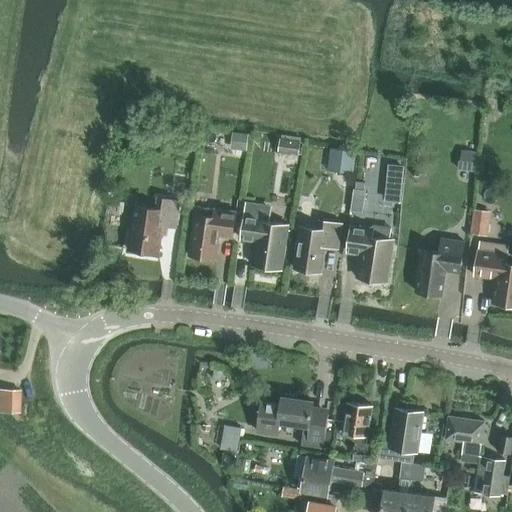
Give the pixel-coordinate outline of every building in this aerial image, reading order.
[(146,135),(160,137),(161,123),(147,122),(146,135)] [(231,149),(247,151),(248,135),(233,133),(231,149)] [(279,152),(299,155),(301,141),(280,139),(279,152)] [(328,170),(353,173),(355,151),(331,149),(328,170)] [(460,171),(476,172),(478,155),(461,154),(460,171)] [(140,251),(143,256),(150,257),(154,253),(158,254),(163,226),(176,227),(180,201),(158,198),(157,209),(135,206),(129,250),(140,251)] [(256,242),(252,265),(282,270),(288,226),(268,223),(270,210),(246,206),(241,240),(256,242)] [(471,232),(487,235),(491,211),(475,208),(471,232)] [(189,256),(216,260),(219,236),(232,238),(236,212),(215,209),(214,217),(195,214),(189,256)] [(294,268),(322,272),(325,246),(338,248),(342,224),(320,221),(319,230),(300,227),(294,268)] [(357,278),(360,278),(363,282),(369,283),(373,280),(387,282),(393,240),(389,240),(391,228),(373,226),(372,229),(352,226),(348,252),(361,254),(357,278)] [(416,292),(443,296),(446,272),(459,274),(464,242),(442,239),(440,253),(422,250),(416,292)] [(496,279),(492,303),(511,305),(511,263),(507,263),(508,254),(510,245),(480,241),(474,276),(496,279)] [(4,412),(19,412),(19,390),(4,390),(4,412)] [(301,442),(324,446),(330,408),(312,406),(312,401),(296,399),(297,395),(286,394),(285,397),(283,397),(282,403),(263,401),(257,430),(278,433),(279,421),(304,424),(301,442)] [(353,452),(365,454),(365,460),(378,463),(381,443),(367,441),(372,405),(347,401),(342,432),(356,434),(353,452)] [(380,457),(413,462),(415,451),(418,451),(424,412),(396,408),(391,441),(382,440),(380,457)] [(230,441),(247,440),(246,413),(229,414),(230,441)] [(462,452),(480,455),(485,421),(449,416),(446,438),(464,441),(462,452)] [(497,447),(511,451),(511,437),(501,434),(497,447)] [(313,491),(329,494),(332,480),(352,484),(373,488),(378,463),(365,460),(365,462),(360,461),(359,470),(355,470),(334,467),(335,460),(309,455),(303,489),(313,491)] [(475,492),(500,495),(505,460),(480,456),(475,492)] [(400,477),(400,491),(384,489),(381,511),(406,511),(409,492),(411,492),(412,478),(413,462),(401,461),(400,477)] [(412,478),(423,479),(425,463),(413,462),(412,478)] [(282,499),(300,499),(301,488),(283,486),(282,499)] [(336,506),(337,495),(329,494),(313,491),(311,501),(310,501),(308,511),(335,511),(337,506),(336,506)] [(406,511),(432,511),(434,495),(411,492),(409,492),(406,511)]
